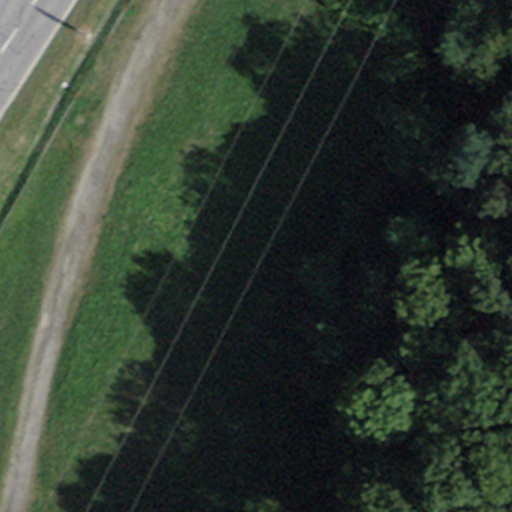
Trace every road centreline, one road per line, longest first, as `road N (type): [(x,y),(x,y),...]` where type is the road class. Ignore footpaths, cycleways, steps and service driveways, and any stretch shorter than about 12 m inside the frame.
road 1 (track): [(171,0),(109,124),(63,268),(10,511)]
road 2 (track): [(219,0),(511,143)]
